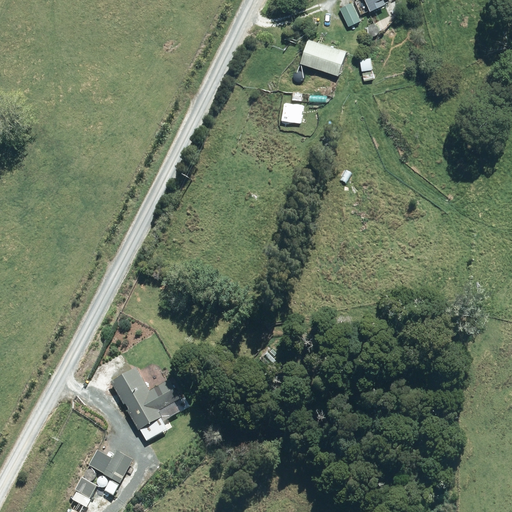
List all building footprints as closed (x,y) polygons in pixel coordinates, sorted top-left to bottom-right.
[(394,0),(367,0),(373,10),(394,0)] [(355,4),(343,9),(352,26),(363,21),(355,4)] [(303,63),(304,64),(343,77),(351,51),(312,38),(303,63)] [(141,366),(114,381),(148,444),(170,432),(160,413),(184,400),(173,379),(154,390),(141,366)] [(90,464),(94,466),(123,483),(141,453),(126,444),(132,435),(114,425),(90,464)] [(85,477),(77,490),(92,499),(100,486),(85,477)]
